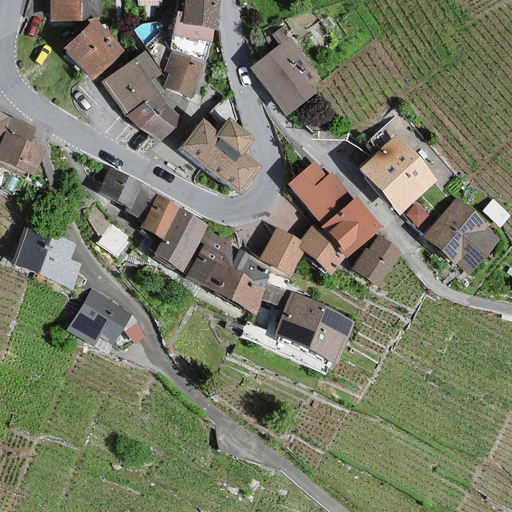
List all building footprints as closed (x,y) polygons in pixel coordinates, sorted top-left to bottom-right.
[(97,0),(53,0),(54,18),(81,18),(98,18),(97,0)] [(212,0),(177,0),(175,18),(169,18),(166,39),(206,45),(212,0)] [(122,50),(96,21),(68,47),(94,76),(122,50)] [(320,80),(280,30),(273,35),(281,45),(254,65),(290,111),(312,93),(309,89),(320,80)] [(161,86),(190,94),(201,58),(171,50),(161,86)] [(156,76),(141,55),(99,84),(124,119),(158,96),(148,82),(156,76)] [(156,143),(177,116),(156,100),(135,127),(156,143)] [(11,118),(0,113),(0,142),(4,133),(11,118)] [(235,192),(254,167),(239,155),(248,143),(225,125),(215,137),(199,124),(180,149),(235,192)] [(0,142),(0,158),(33,173),(43,150),(4,133),(0,142)] [(395,140),(363,168),(400,211),(432,183),(395,140)] [(311,165),(284,189),(316,225),(347,198),(327,175),(323,178),(311,165)] [(140,185),(112,171),(102,191),(130,205),(140,185)] [(178,208),(159,196),(144,226),(164,237),(178,208)] [(380,227),(357,200),(325,227),(348,255),(380,227)] [(453,202),(424,235),(466,272),(495,238),(453,202)] [(207,225),(182,211),(158,253),(183,268),(207,225)] [(345,256),(312,228),(302,240),(306,243),(302,248),(331,272),(345,256)] [(278,229),(262,257),(290,273),(302,252),(297,249),(301,242),(278,229)] [(72,245),(28,230),(16,266),(72,286),(79,266),(67,261),(72,245)] [(232,245),(211,234),(189,276),(252,308),(269,276),(254,269),(258,261),(230,247),(232,245)] [(348,271),(372,289),(398,255),(376,239),(365,253),(363,251),(348,271)] [(130,322),(92,294),(65,331),(101,357),(118,334),(132,344),(142,330),(130,322)] [(293,295),(276,334),(336,360),(353,321),(293,295)]
